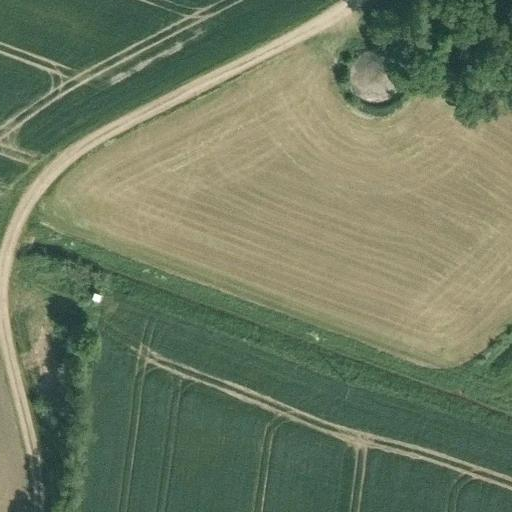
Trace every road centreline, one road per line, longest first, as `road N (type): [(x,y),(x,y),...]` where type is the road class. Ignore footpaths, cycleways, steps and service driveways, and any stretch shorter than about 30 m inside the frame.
road 1 (track): [(356,0),(50,167),(25,191),(0,247)]
road 2 (track): [(0,322),(33,465),(34,511)]
